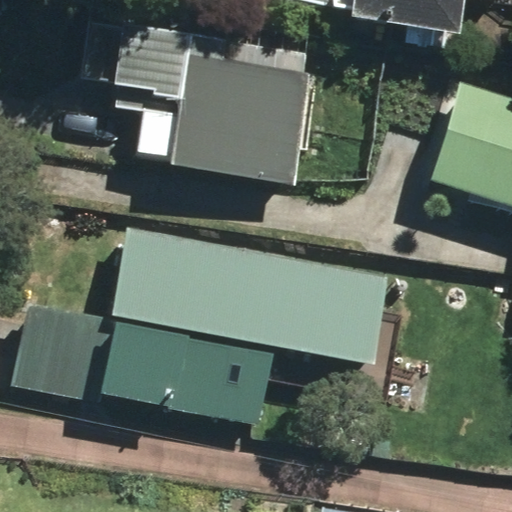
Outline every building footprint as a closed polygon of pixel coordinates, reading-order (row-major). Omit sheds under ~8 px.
[(326,0),(318,47),(433,67),(444,0),(326,0)] [(291,197),(312,79),(88,44),(79,109),(94,113),(92,126),(115,129),(109,175),(139,181),(138,193),(268,216),(275,194),(291,197)] [(511,241),(511,118),(443,93),(401,204),(510,241),(511,241)] [(0,382),(0,402),(236,443),(247,378),(351,395),(368,293),(99,247),(83,343),(9,331),(0,382)] [(391,511),(323,503),(321,511),(391,511)]
